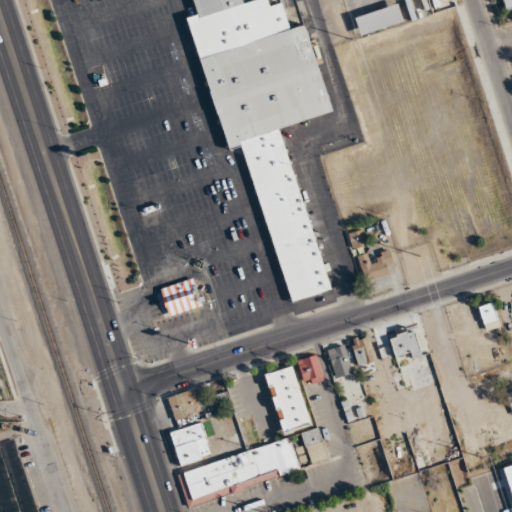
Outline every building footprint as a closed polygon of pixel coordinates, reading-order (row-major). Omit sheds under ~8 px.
[(284,123),(329,110),(304,24),(285,30),(277,4),(265,8),(262,0),(258,0),(236,7),(233,0),(188,0),(193,15),(185,17),(225,153),(247,147),(293,302),(334,289),(284,123)] [(511,0),(502,0),(505,10),(511,7),(511,0)] [(354,17),(359,35),(403,23),(398,4),(354,17)] [(348,234),(352,248),(367,244),(363,230),(348,234)] [(395,271),(389,253),(369,259),(367,253),(357,257),(364,281),(395,271)] [(191,277),(153,290),(164,321),(201,308),(191,277)] [(478,308),(484,326),(498,321),(492,303),(478,308)] [(389,337),(395,357),(410,352),(412,359),(421,356),(413,329),(389,337)] [(373,360),(366,338),(351,343),(358,365),(373,360)] [(326,350),(335,378),(355,372),(346,344),(326,350)] [(305,387),(324,380),(315,355),(296,361),(305,387)] [(263,373),(281,434),(311,425),(293,364),(263,373)] [(166,397),(173,420),(208,410),(201,386),(166,397)] [(231,405),(226,391),(206,397),(211,412),(231,405)] [(168,432),(179,466),(212,456),(201,422),(168,432)] [(309,464),(327,459),(318,427),(300,432),(309,464)] [(177,471),(186,505),(300,473),(290,439),(177,471)]
